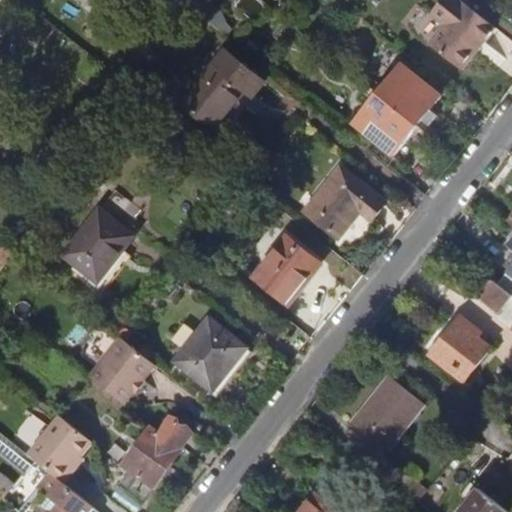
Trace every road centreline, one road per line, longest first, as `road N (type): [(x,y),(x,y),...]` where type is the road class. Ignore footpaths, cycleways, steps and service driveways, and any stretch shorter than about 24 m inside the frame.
road 1 (residential): [(511,123),(201,511)]
road 2 (unknown): [(347,330),(492,442)]
